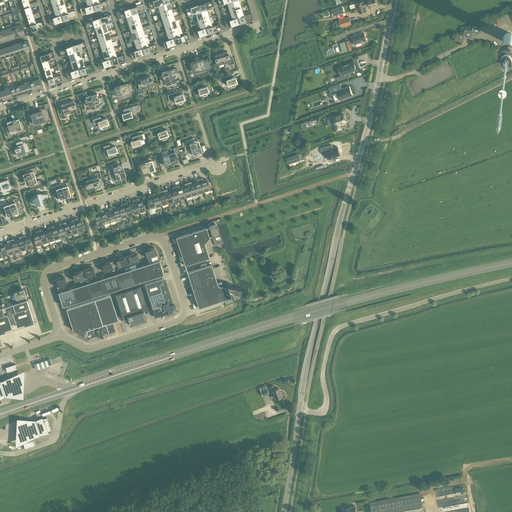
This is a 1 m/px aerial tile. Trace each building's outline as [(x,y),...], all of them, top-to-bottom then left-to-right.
[(79,7),(80,9),(93,4),(91,0),(85,0),(87,4),(79,7)] [(107,0),(93,4),(96,11),(99,10),(99,9),(109,6),(107,0)] [(174,0),(163,3),(166,12),(172,10),(170,4),(177,1),(176,0),(174,0)] [(202,2),(198,4),(201,10),(214,6),(212,0),(202,3),(202,2)] [(227,4),(230,10),(235,9),(232,0),(219,4),(220,6),(227,4)] [(232,0),(235,9),(241,7),(239,0),(232,0)] [(364,1),(354,4),(355,7),(356,11),(359,10),(360,14),(366,12),(365,7),(369,6),(369,7),(377,5),(375,0),(369,0),(367,1),(364,2),(364,1)] [(24,8),(27,16),(33,14),(31,8),(38,5),(38,3),(24,8)] [(133,6),(129,7),(132,14),(145,9),(143,3),(133,7),(133,6)] [(158,7),(160,14),(166,12),(163,3),(150,8),(151,10),(158,7)] [(59,6),(62,15),(75,10),(74,8),(67,11),(64,4),(59,6)] [(93,4),(80,9),(82,15),(92,11),(92,12),(96,11),(93,4)] [(185,9),(187,15),(201,10),(198,4),(195,5),(195,6),(185,9)] [(48,17),(48,19),(62,15),(59,6),(53,8),(55,14),(48,17)] [(201,10),(203,19),(209,17),(207,10),(215,8),(214,6),(201,10)] [(116,12),(118,18),(132,14),(129,7),(126,8),(126,9),(116,12)] [(235,9),(238,17),(251,13),(251,11),(243,14),(241,7),(235,9)] [(132,14),(134,22),(140,20),(138,14),(145,11),(145,9),(132,14)] [(224,20),(225,22),(238,17),(235,9),(230,10),(232,17),(224,20)] [(75,10),(62,15),(64,21),(67,20),(67,19),(77,16),(75,10)] [(166,12),(169,21),(182,16),(182,14),(174,17),(172,10),(166,12)] [(196,14),(198,21),(203,19),(201,10),(187,15),(188,17),(196,14)] [(155,23),(155,25),(169,21),(166,12),(160,14),(163,21),(155,23)] [(251,13),(238,17),(240,24),(244,23),(243,22),(253,19),(251,13)] [(27,16),(30,25),(43,21),(43,19),(35,21),(33,14),(27,16)] [(101,16),(98,17),(100,24),(113,20),(111,14),(101,17),(101,16)] [(127,17),(129,24),(134,22),(132,14),(118,18),(119,20),(127,17)] [(62,15),(48,19),(50,25),(60,22),(60,23),(64,21),(62,15)] [(169,21),(172,29),(177,27),(175,21),(183,18),(182,16),(169,21)] [(84,22),(86,28),(100,24),(98,17),(94,18),(94,19),(84,22)] [(203,19),(206,27),(219,23),(219,21),(211,24),(209,17),(203,19)] [(238,17),(225,22),(226,27),(236,24),(237,25),(240,24),(238,17)] [(335,22),(337,28),(341,27),(341,28),(352,24),(349,17),(335,22)] [(192,30),(193,32),(206,27),(203,19),(198,21),(200,27),(192,30)] [(16,26),(19,35),(24,33),(21,24),(20,20),(15,22),(17,26),(16,26)] [(100,24),(102,33),(108,31),(106,24),(114,22),(113,20),(100,24)] [(134,22),(137,31),(150,27),(150,25),(142,27),(140,20),(134,22)] [(43,21),(30,25),(32,31),(45,26),(43,21)] [(169,21),(155,25),(156,27),(164,24),(166,31),(172,29),(169,21)] [(123,33),(124,35),(137,31),(134,22),(129,24),(131,31),(123,33)] [(219,23),(206,27),(208,34),(212,33),(212,32),(221,29),(219,23)] [(95,28),(97,34),(102,33),(100,24),(86,28),(87,30),(95,28)] [(455,40),(462,43),(464,36),(471,38),(473,32),(479,34),(481,28),(473,25),(471,31),(465,29),(463,36),(457,34),(455,40)] [(137,31),(140,39),(145,38),(143,31),(151,28),(150,27),(137,31)] [(172,29),(174,38),(188,33),(187,32),(179,34),(177,27),(172,29)] [(206,27),(193,32),(195,38),(205,35),(208,34),(206,27)] [(160,40),(161,42),(174,38),(172,29),(166,31),(168,38),(160,40)] [(102,33),(105,41),(119,37),(118,35),(110,37),(108,31),(102,33)] [(132,34),(134,41),(140,39),(137,31),(124,35),(124,37),(132,34)] [(91,43),(92,45),(105,41),(102,33),(97,34),(99,41),(91,43)] [(188,33),(174,38),(177,44),(180,43),(180,42),(190,39),(189,37),(188,33)] [(352,37),(354,44),(366,41),(364,33),(352,37)] [(511,43),(511,42),(511,34),(510,33),(509,33),(508,33),(507,33),(506,33),(505,34),(505,35),(504,35),(504,36),(503,37),(503,38),(503,39),(504,40),(504,41),(504,42),(505,42),(506,43),(507,43),(508,43),(508,44),(509,44),(510,43),(511,43)] [(105,41),(108,50),(114,48),(111,41),(119,39),(119,37),(105,41)] [(145,38),(140,39),(143,48),(156,44),(155,42),(148,44),(145,38)] [(174,38),(161,42),(163,48),(173,45),(173,46),(177,44),(174,38)] [(129,50),(129,52),(143,48),(140,39),(134,41),(136,48),(129,50)] [(75,43),(71,45),(73,51),(87,47),(85,41),(75,44),(75,43)] [(100,45),(102,51),(108,50),(105,41),(92,45),(93,47),(100,45)] [(340,43),(343,53),(352,50),(349,41),(340,43)] [(156,44),(143,48),(145,55),(148,54),(148,53),(158,50),(156,44)] [(58,50),(60,56),(73,51),(71,45),(68,46),(68,47),(58,50)] [(326,51),(327,56),(335,54),(333,46),(328,47),(329,50),(326,51)] [(73,51),(76,60),(82,58),(80,51),(87,49),(87,47),(73,51)] [(108,50),(111,58),(124,54),(123,52),(116,54),(114,48),(108,50)] [(143,48),(129,52),(131,58),(141,55),(141,56),(145,55),(143,48)] [(97,61),(97,62),(111,58),(108,50),(102,51),(105,58),(97,61)] [(40,56),(41,62),(55,57),(53,51),(40,56)] [(68,55),(71,62),(76,60),(73,51),(60,56),(61,57),(68,55)] [(225,51),(221,52),(224,63),(228,62),(229,65),(234,64),(233,58),(229,59),(227,51),(225,52),(225,51)] [(224,63),(221,52),(216,54),(217,55),(215,55),(217,63),(214,64),(216,71),(220,70),(218,65),(224,63)] [(124,54),(111,58),(113,65),(116,64),(116,63),(126,60),(124,54)] [(41,62),(44,70),(50,68),(48,62),(56,59),(55,57),(41,62)] [(76,60),(79,68),(92,64),(92,62),(84,65),(82,58),(76,60)] [(111,58),(97,62),(99,68),(109,65),(109,66),(113,65),(111,58)] [(200,60),(197,61),(201,73),(207,71),(206,68),(209,67),(207,59),(201,61),(200,60)] [(65,71),(66,73),(79,68),(76,60),(71,62),(73,68),(65,71)] [(201,73),(197,61),(194,62),(194,63),(188,65),(191,73),(194,72),(195,75),(201,73)] [(356,70),(353,62),(354,62),(338,67),(338,68),(341,75),(341,76),(342,75),(343,79),(343,80),(350,77),(349,73),(357,70),(356,70)] [(92,64),(79,68),(81,75),(85,74),(84,73),(94,70),(92,64)] [(44,70),(47,79),(61,74),(60,72),(52,75),(50,68),(44,70)] [(79,68),(66,73),(68,79),(77,75),(78,76),(81,75),(79,68)] [(173,69),(167,71),(172,86),(174,85),(174,84),(176,83),(178,81),(180,79),(178,73),(175,74),(175,73),(174,73),(173,69)] [(172,86),(167,71),(167,72),(162,74),(162,75),(161,75),(161,76),(159,77),(162,85),(164,86),(167,86),(170,86),(172,86)] [(61,74),(47,79),(49,85),(62,80),(61,74)] [(222,83),(222,84),(227,82),(228,86),(231,85),(231,87),(232,87),(233,87),(234,87),(235,86),(235,84),(238,83),(236,79),(235,77),(231,78),(231,76),(230,75),(229,76),(229,75),(221,78),(222,83)] [(148,76),(144,78),(147,88),(151,86),(152,91),(158,89),(156,82),(153,83),(150,76),(148,77),(148,76)] [(147,88),(144,78),(140,79),(138,80),(140,87),(137,88),(139,94),(144,93),(143,89),(147,88)] [(208,88),(210,88),(208,82),(202,84),(203,87),(198,89),(199,91),(198,91),(199,95),(202,95),(203,96),(204,96),(205,96),(206,96),(207,95),(206,93),(209,92),(208,88)] [(124,84),(121,85),(125,98),(131,96),(130,92),(133,91),(131,84),(125,86),(124,84)] [(342,89),(340,84),(328,88),(331,95),(336,93),(338,100),(340,99),(340,100),(345,99),(345,97),(352,95),(350,86),(342,89)] [(125,98),(121,85),(117,87),(118,88),(110,90),(112,98),(118,96),(119,99),(125,98)] [(178,102),(179,104),(181,104),(183,103),(183,101),(185,100),(184,96),(183,96),(183,94),(177,95),(176,92),(167,95),(169,100),(169,101),(174,99),(176,103),(178,102)] [(92,95),(91,95),(96,110),(98,110),(97,109),(100,107),(102,106),(104,104),(102,98),(99,98),(99,97),(98,98),(96,93),(94,94),(92,95)] [(96,110),(91,95),(91,96),(86,98),(86,99),(85,100),(85,101),(83,101),(85,109),(88,110),(91,110),(94,110),(94,111),(96,110)] [(71,101),(67,102),(70,112),(76,111),(77,114),(81,113),(79,107),(76,108),(73,101),(71,101)] [(70,112),(67,102),(63,104),(61,105),(63,112),(60,113),(62,119),(67,117),(66,114),(70,112)] [(124,113),(122,113),(122,115),(122,116),(123,120),(126,119),(126,121),(127,121),(128,121),(129,120),(130,120),(131,120),(130,118),(133,117),(132,113),(135,112),(133,106),(123,110),(124,113)] [(41,111),(36,113),(39,122),(44,120),(45,122),(49,120),(46,109),(41,109),(41,111)] [(39,122),(36,113),(31,114),(30,113),(27,115),(30,126),(34,126),(34,124),(39,122)] [(334,126),(336,131),(341,129),(340,124),(346,122),(345,119),(345,116),(344,116),(343,114),(332,118),(335,125),(334,126)] [(102,127),(103,129),(105,128),(107,127),(106,125),(109,125),(108,120),(107,120),(106,118),(101,120),(100,117),(92,119),(94,125),(98,123),(99,128),(102,127)] [(18,118),(13,120),(16,131),(20,129),(22,133),(26,131),(23,122),(20,123),(18,118)] [(301,124),(303,129),(318,124),(316,119),(301,124)] [(16,131),(13,120),(7,122),(8,125),(5,126),(8,137),(12,136),(11,132),(16,131)] [(152,137),(155,136),(158,135),(159,139),(162,138),(162,140),(165,140),(167,138),(166,137),(169,136),(167,131),(167,132),(166,130),(161,131),(160,128),(150,131),(152,137)] [(135,147),(135,149),(138,148),(140,147),(139,145),(142,145),(140,140),(144,139),(142,134),(132,137),(133,140),(131,141),(131,143),(132,148),(135,147)] [(184,149),(185,151),(200,146),(199,146),(197,141),(196,141),(195,140),(194,141),(194,138),(186,141),(185,143),(185,146),(185,149),(184,149)] [(16,151),(17,156),(26,153),(22,141),(16,143),(17,147),(15,148),(14,148),(16,151)] [(111,154),(112,156),(114,156),(116,155),(115,153),(118,152),(116,148),(115,146),(110,148),(109,144),(103,146),(105,152),(107,151),(108,155),(111,154)] [(321,148),(323,155),(326,154),(328,159),(340,155),(337,147),(332,148),(331,145),(321,148)] [(200,146),(185,151),(185,153),(186,153),(188,155),(189,157),(192,159),(197,157),(197,154),(198,154),(197,153),(203,151),(201,146),(200,146)] [(160,147),(156,148),(161,164),(164,163),(165,166),(167,165),(167,166),(172,164),(168,154),(163,156),(160,147)] [(174,152),(168,154),(172,164),(176,163),(176,162),(178,162),(175,154),(178,153),(177,147),(173,148),(174,152)] [(288,164),(300,160),(298,154),(286,158),(288,164)] [(151,157),(145,159),(148,171),(152,170),(151,169),(157,167),(155,159),(152,160),(151,157)] [(148,171),(145,159),(139,161),(140,164),(136,165),(139,173),(145,171),(145,172),(148,171)] [(108,174),(109,176),(124,171),(124,170),(123,171),(121,165),(120,166),(119,165),(118,165),(118,163),(110,165),(109,168),(109,171),(109,173),(108,174)] [(23,174),(24,180),(35,177),(34,172),(37,171),(35,167),(26,170),(27,173),(23,174)] [(124,171),(109,176),(109,177),(110,177),(111,180),(113,182),(115,183),(121,181),(121,179),(122,179),(121,178),(126,176),(124,171)] [(96,177),(92,179),(95,189),(99,188),(99,187),(101,186),(98,179),(102,178),(100,172),(95,174),(96,177)] [(95,189),(92,179),(88,180),(86,176),(81,178),(83,184),(86,183),(88,190),(90,190),(91,190),(95,189)] [(35,177),(24,180),(26,186),(27,186),(31,184),(32,187),(41,184),(40,180),(36,181),(35,177)] [(203,178),(200,179),(204,192),(210,190),(209,189),(211,188),(209,185),(208,185),(207,180),(204,181),(203,178)] [(198,183),(195,184),(198,194),(204,192),(200,179),(197,180),(198,183)] [(11,187),(9,184),(8,180),(0,182),(0,184),(3,194),(9,193),(8,188),(10,187),(11,187)] [(66,186),(62,187),(65,198),(71,196),(70,193),(73,192),(69,181),(65,183),(66,186)] [(191,182),(188,183),(192,196),(198,194),(195,184),(192,185),(191,182)] [(186,187),(183,188),(186,198),(192,196),(188,183),(185,184),(186,187)] [(61,184),(52,187),(55,196),(58,195),(59,199),(59,200),(65,198),(62,187),(61,184)] [(179,186),(176,187),(180,200),(186,198),(183,188),(180,189),(179,186)] [(174,191),(171,192),(174,202),(180,200),(176,187),(173,188),(174,191)] [(37,194),(36,188),(37,194),(31,199),(30,200),(30,201),(31,202),(32,203),(34,203),(34,205),(36,204),(37,207),(41,206),(37,194)] [(167,190),(164,191),(168,204),(174,202),(171,192),(168,193),(167,190)] [(162,194),(159,195),(162,205),(168,204),(164,191),(161,192),(162,194)] [(155,193),(152,194),(156,207),(162,205),(159,195),(156,196),(155,193)] [(45,194),(37,194),(41,206),(45,204),(44,202),(46,201),(46,199),(47,199),(47,198),(48,197),(48,196),(47,195),(46,194),(45,194)] [(156,207),(152,194),(149,195),(150,198),(146,199),(150,209),(156,207)] [(14,203),(9,204),(12,215),(18,213),(17,209),(20,208),(17,198),(12,199),(14,203)] [(139,199),(135,200),(140,213),(146,211),(143,201),(139,202),(139,199)] [(133,204),(130,204),(134,214),(140,213),(135,200),(132,201),(133,204)] [(12,215),(9,204),(5,206),(3,202),(0,203),(0,206),(2,213),(5,212),(7,217),(12,215)] [(126,202),(123,203),(128,216),(134,214),(130,204),(127,205),(126,202)] [(121,207),(118,208),(122,218),(128,216),(123,203),(120,204),(121,207)] [(115,206),(111,207),(116,220),(122,218),(118,208),(115,209),(115,206)] [(109,211),(106,212),(110,222),(116,220),(111,207),(108,208),(109,211)] [(103,210),(99,211),(104,224),(110,222),(106,212),(103,213),(103,210)] [(104,224),(99,211),(96,212),(97,215),(94,216),(96,221),(95,222),(96,225),(97,225),(97,226),(104,224)] [(77,218),(74,219),(78,232),(85,230),(84,229),(85,229),(84,225),(83,225),(81,220),(78,221),(77,218)] [(72,223),(69,224),(72,234),(78,232),(74,219),(71,220),(72,223)] [(65,222),(62,223),(66,236),(72,234),(69,224),(66,225),(65,222)] [(60,227),(57,228),(60,238),(66,236),(62,223),(59,224),(60,227)] [(206,228),(209,237),(218,234),(215,225),(206,228)] [(53,226),(50,227),(54,240),(60,238),(57,228),(54,229),(53,226)] [(48,231),(45,232),(48,242),(54,240),(50,227),(47,228),(48,231)] [(209,237),(206,228),(206,227),(176,237),(185,265),(209,258),(204,243),(209,237)] [(41,230),(38,231),(42,244),(48,242),(45,232),(42,233),(41,230)] [(42,244),(38,231),(35,232),(36,235),(33,236),(36,246),(42,244)] [(25,235),(22,236),(26,249),(32,247),(29,237),(26,238),(25,235)] [(20,240),(17,241),(20,251),(26,249),(22,236),(19,237),(20,240)] [(13,239),(10,240),(14,253),(20,251),(17,241),(14,242),(13,239)] [(8,244),(5,245),(8,255),(14,253),(10,240),(7,241),(8,244)] [(1,243),(0,243),(0,249),(2,257),(8,255),(5,245),(2,246),(1,243)] [(153,262),(158,260),(156,255),(157,254),(156,250),(155,249),(154,248),(153,247),(152,248),(147,249),(148,250),(145,251),(147,258),(151,256),(153,262)] [(134,253),(126,256),(131,269),(136,267),(134,262),(139,260),(137,253),(134,254),(134,253)] [(116,260),(118,267),(123,265),(125,271),(131,269),(126,256),(119,258),(119,259),(116,260)] [(109,270),(111,276),(116,274),(112,260),(104,263),(105,264),(102,265),(104,271),(109,270)] [(164,274),(159,260),(158,260),(153,262),(145,265),(149,279),(164,274)] [(199,307),(223,300),(231,297),(231,299),(238,301),(241,288),(233,287),(227,285),(228,287),(218,285),(211,264),(187,272),(199,307)] [(135,283),(149,279),(145,265),(136,267),(131,269),(135,283)] [(91,276),(95,274),(93,268),(90,268),(82,270),(87,283),(93,282),(91,276)] [(125,271),(116,274),(121,288),(135,283),(131,269),(125,271)] [(74,281),(79,279),(81,285),(87,283),(82,270),(75,272),(75,273),(72,274),(74,281)] [(111,276),(101,279),(106,293),(121,288),(116,274),(111,276)] [(57,286),(59,292),(66,290),(64,284),(67,283),(65,277),(62,278),(62,277),(57,278),(56,279),(55,280),(55,281),(55,282),(56,287),(57,286)] [(145,284),(155,317),(154,317),(155,317),(169,313),(168,311),(170,311),(172,306),(172,304),(173,304),(166,281),(166,282),(164,283),(162,278),(145,284)] [(93,282),(87,283),(91,297),(106,293),(101,279),(93,282)] [(81,285),(73,288),(77,302),(91,297),(87,283),(81,285)] [(130,325),(146,320),(144,311),(148,310),(148,311),(149,311),(140,285),(115,294),(123,320),(123,318),(127,317),(130,325)] [(19,302),(27,300),(25,294),(25,293),(23,288),(19,290),(19,291),(14,293),(16,300),(18,299),(19,302)] [(77,302),(73,288),(66,290),(59,292),(58,292),(63,306),(66,305),(66,306),(77,302)] [(73,329),(70,328),(87,337),(88,337),(90,337),(90,338),(90,337),(98,334),(98,335),(99,335),(100,335),(101,335),(101,334),(101,333),(102,333),(103,335),(104,335),(103,332),(105,332),(106,332),(106,333),(115,330),(113,330),(113,325),(112,322),(118,320),(110,295),(66,309),(73,329)] [(15,312),(29,307),(27,300),(12,304),(15,312)] [(15,312),(14,312),(12,313),(17,327),(23,325),(23,327),(34,323),(29,307),(15,312)] [(7,314),(4,315),(0,316),(0,334),(6,332),(5,330),(12,328),(7,314)] [(47,360),(34,364),(36,370),(49,366),(47,360)] [(6,370),(7,372),(17,369),(16,366),(15,364),(6,367),(6,370)] [(24,369),(0,381),(0,382),(5,396),(23,398),(24,369)] [(259,388),(262,396),(268,394),(266,386),(259,388)] [(274,390),(273,386),(269,387),(271,393),(273,392),(275,399),(281,397),(278,389),(274,390)] [(47,418),(43,419),(42,417),(35,420),(40,435),(49,433),(48,431),(51,430),(47,418)] [(15,446),(40,435),(35,420),(17,418),(15,446)] [(33,440),(23,443),(24,446),(25,448),(34,445),(33,443),(33,440)] [(423,511),(420,494),(370,503),(371,511),(423,511)]
